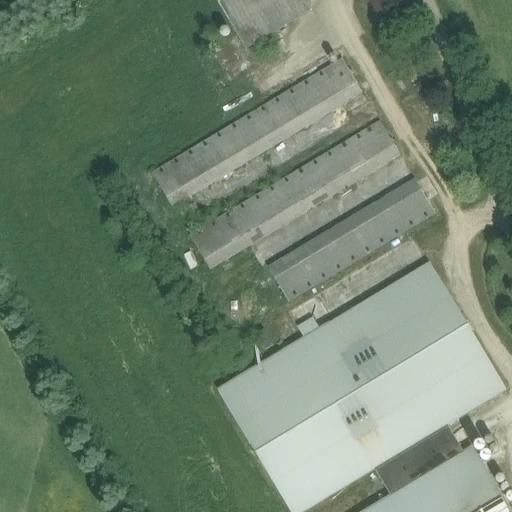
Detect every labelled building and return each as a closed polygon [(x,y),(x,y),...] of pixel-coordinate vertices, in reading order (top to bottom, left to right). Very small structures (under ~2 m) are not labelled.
[(307,0),(217,0),(247,48),(313,8),(307,0)] [(173,206),(363,91),(352,74),(353,73),(352,71),(351,71),(344,60),(154,174),(173,206)] [(210,268),(400,154),(394,143),(395,142),(393,139),(392,140),(381,122),(191,237),(210,268)] [(290,301),(436,213),(430,203),(431,202),(429,199),(428,199),(417,181),(271,269),(290,301)] [(465,453),(449,426),(504,392),(428,265),(320,330),(313,318),(297,327),(304,338),(217,390),(290,511),(305,511),(376,469),(392,496),(365,511),(511,511),(472,448),(465,453)] [(288,315),(279,319),(288,340),(297,336),(288,315)]
